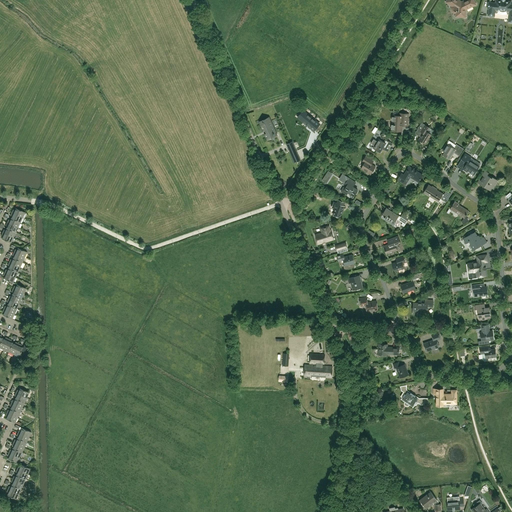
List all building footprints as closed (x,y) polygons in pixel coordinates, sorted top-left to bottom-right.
[(465,17),(465,9),(468,8),(469,6),(471,6),(475,4),(473,0),(466,0),(464,1),(464,2),(462,3),(461,3),(457,0),(447,0),(447,2),(450,4),(453,3),(453,6),(452,8),(452,9),(452,10),(453,11),(454,11),(455,12),(456,12),(459,13),(458,16),(465,17)] [(511,4),(511,1),(499,0),(495,0),(495,3),(488,2),(487,9),(488,9),(488,16),(494,16),(495,13),(497,13),(499,14),(500,14),(501,15),(502,15),(503,15),(504,15),(505,14),(507,14),(509,14),(508,23),(511,23),(511,4)] [(388,88),(383,96),(388,98),(392,90),(388,88)] [(291,108),(283,111),(285,117),(293,114),(291,108)] [(306,113),(301,119),(314,130),(319,124),(306,113)] [(408,126),(409,114),(401,113),(400,114),(400,116),(392,115),(391,131),(395,131),(396,130),(401,130),(402,130),(402,125),(408,126)] [(277,135),(269,117),(261,121),(269,139),(277,135)] [(434,130),(421,123),(416,131),(420,133),(421,132),(423,133),(419,140),(425,144),(434,130)] [(386,149),(391,142),(386,139),(384,142),(378,139),(377,141),(374,139),(371,143),(374,146),(373,147),(372,147),(380,152),(384,147),(386,149)] [(298,155),(294,144),(288,147),(292,157),(298,155)] [(459,156),(464,149),(456,144),(454,148),(446,144),(442,150),(445,152),(443,155),(441,153),(450,159),(452,156),(451,156),(453,154),(454,153),(459,156)] [(478,156),(483,148),(479,146),(474,154),(478,156)] [(479,167),(469,160),(471,157),(465,153),(458,164),(464,168),(463,169),(467,171),(468,171),(474,174),(479,167)] [(375,167),(371,164),(373,161),(365,157),(364,159),(366,161),(361,168),(367,172),(367,171),(371,173),(375,167)] [(423,175),(409,167),(404,175),(401,173),(397,180),(405,184),(410,177),(418,182),(423,175)] [(494,183),(496,180),(497,181),(497,180),(492,177),(492,178),(487,175),(489,173),(485,170),(479,180),(482,182),(481,184),(484,187),(486,187),(486,188),(490,190),(491,188),(492,188),(495,184),(494,183)] [(358,190),(353,187),(355,182),(349,178),(348,179),(345,184),(347,185),(345,188),(343,187),(341,191),(347,195),(348,193),(353,196),(352,199),(358,190)] [(442,195),(443,194),(428,185),(424,192),(438,202),(441,198),(446,202),(448,199),(442,195)] [(340,217),(345,206),(344,206),(345,202),(338,200),(337,203),(334,202),(332,207),(335,209),(333,215),(333,216),(336,217),(337,216),(340,217)] [(469,211),(459,205),(459,204),(455,201),(450,209),(449,208),(447,212),(449,214),(451,210),(464,217),(462,222),(463,224),(469,221),(466,216),(468,212),(470,213),(470,212),(468,211),(469,211)] [(383,208),(382,211),(384,212),(383,213),(387,215),(385,218),(394,224),(395,221),(397,219),(402,223),(401,225),(404,226),(407,221),(401,217),(391,210),(391,209),(391,208),(390,208),(389,208),(389,207),(389,208),(388,208),(386,207),(385,209),(383,208)] [(22,217),(25,212),(15,208),(14,210),(13,209),(12,212),(22,217)] [(20,222),(22,217),(12,212),(10,216),(12,216),(11,218),(20,222)] [(18,227),(20,222),(11,218),(10,220),(8,219),(7,223),(18,227)] [(16,231),(18,227),(7,223),(5,226),(7,226),(6,228),(16,232),(16,231)] [(334,239),(331,230),(329,226),(321,228),(322,232),(315,235),(318,244),(334,239)] [(13,237),(16,232),(6,228),(5,230),(4,229),(2,233),(13,237)] [(486,242),(484,237),(480,239),(479,237),(478,238),(475,232),(461,240),(462,240),(463,239),(466,243),(470,241),(472,244),(470,245),(473,249),(477,247),(478,247),(479,247),(479,246),(488,241),(486,242)] [(11,243),(13,237),(2,233),(1,236),(3,236),(2,239),(11,243)] [(395,246),(400,244),(398,236),(387,240),(389,244),(384,246),(387,253),(397,250),(395,246)] [(24,257),(27,252),(18,248),(17,250),(15,249),(14,252),(24,257)] [(22,262),(24,257),(14,252),(12,255),(14,256),(13,258),(22,262)] [(355,263),(353,255),(344,257),(344,254),(337,256),(338,261),(343,260),(345,265),(343,266),(344,270),(355,267),(354,263),(355,263)] [(485,267),(484,262),(487,261),(486,255),(477,256),(478,262),(473,262),(473,263),(468,264),(469,272),(476,271),(477,276),(485,275),(484,267),(485,267)] [(404,268),(403,263),(406,262),(403,256),(395,259),(397,262),(392,264),(396,274),(395,271),(404,268)] [(22,262),(13,258),(12,260),(11,259),(9,262),(20,267),(22,262)] [(17,272),(20,267),(9,262),(8,265),(9,266),(8,268),(17,272)] [(17,272),(8,268),(8,270),(6,269),(4,272),(15,277),(17,272)] [(13,282),(15,277),(4,272),(3,275),(5,276),(4,278),(8,280),(10,281),(13,282)] [(363,287),(361,280),(358,280),(357,276),(360,275),(348,278),(349,283),(351,283),(352,290),(351,290),(363,287)] [(416,289),(413,281),(401,285),(404,295),(405,295),(404,293),(416,289)] [(24,294),(26,289),(17,284),(16,286),(14,286),(13,289),(24,294)] [(488,297),(487,286),(480,287),(480,284),(472,285),(473,291),(477,290),(478,296),(487,294),(488,297)] [(21,299),(24,294),(13,289),(11,292),(13,293),(12,294),(21,299)] [(19,304),(21,299),(12,294),(11,296),(10,296),(8,299),(19,304)] [(378,311),(377,301),(376,301),(372,302),(368,302),(368,303),(367,303),(367,297),(367,298),(360,299),(360,298),(361,306),(366,305),(367,313),(367,311),(372,311),(372,310),(377,309),(378,311)] [(17,309),(19,304),(8,299),(7,302),(8,303),(7,304),(17,309)] [(427,314),(427,307),(433,307),(433,300),(425,300),(425,303),(413,303),(413,314),(417,314),(417,312),(423,312),(423,314),(427,314)] [(14,314),(17,309),(7,304),(7,306),(5,306),(3,309),(14,314)] [(491,317),(489,307),(485,308),(485,304),(475,305),(476,309),(478,309),(479,313),(478,314),(479,320),(487,319),(487,317),(491,317)] [(12,319),(14,314),(3,309),(2,312),(4,313),(3,315),(12,319)] [(494,340),(493,331),(489,331),(488,324),(481,325),(482,332),(481,332),(482,341),(487,340),(487,341),(494,340)] [(439,347),(437,340),(441,339),(438,333),(432,335),(433,340),(423,343),(426,351),(439,347)] [(0,348),(3,350),(8,339),(5,337),(4,339),(3,338),(0,343),(0,348)] [(288,337),(288,352),(303,352),(303,337),(288,337)] [(8,352),(13,343),(11,342),(11,340),(8,339),(3,350),(8,352)] [(13,354),(18,343),(15,342),(14,344),(13,343),(8,352),(13,354)] [(19,357),(23,347),(20,346),(21,344),(18,343),(13,354),(19,357)] [(399,355),(399,348),(395,347),(395,349),(387,348),(387,344),(379,344),(378,354),(387,355),(387,354),(399,355)] [(497,360),(495,349),(489,350),(488,346),(480,347),(481,354),(482,354),(483,359),(484,360),(485,361),(486,361),(487,361),(487,358),(496,357),(496,360),(497,360)] [(332,377),(332,367),(324,366),(325,355),(310,354),(309,364),(322,365),(322,366),(305,365),(304,374),(304,376),(332,377)] [(408,374),(405,364),(400,366),(399,362),(393,364),(394,368),(396,367),(400,378),(408,374)] [(425,405),(425,398),(419,398),(418,399),(415,397),(416,396),(410,392),(409,393),(406,391),(407,390),(406,385),(400,386),(401,390),(403,392),(401,396),(402,397),(401,399),(405,402),(404,402),(404,403),(404,404),(404,405),(405,405),(405,406),(406,406),(407,406),(408,406),(409,406),(409,405),(413,407),(415,405),(416,405),(418,402),(421,402),(421,405),(425,405)] [(456,404),(456,390),(446,390),(446,386),(446,390),(452,390),(452,394),(446,394),(446,395),(443,395),(443,389),(434,389),(434,394),(436,394),(436,405),(443,405),(443,404),(456,404)] [(26,397),(29,392),(20,388),(19,390),(17,389),(16,392),(26,397)] [(24,402),(26,397),(16,392),(14,396),(16,396),(15,398),(24,402)] [(22,407),(24,402),(15,398),(14,400),(12,399),(11,402),(22,407)] [(19,412),(22,407),(11,402),(10,405),(11,406),(10,408),(19,412)] [(19,412),(10,408),(9,410),(8,409),(6,412),(17,417),(19,412)] [(15,423),(17,417),(6,412),(5,415),(6,416),(5,418),(15,423)] [(29,437),(31,432),(22,427),(21,430),(19,429),(18,432),(29,437)] [(26,442),(29,437),(18,432),(16,435),(18,436),(17,438),(26,442)] [(26,442),(17,438),(16,440),(14,439),(13,442),(24,447),(26,442)] [(22,452),(24,447),(13,442),(12,445),(13,446),(12,448),(22,452)] [(19,457),(22,452),(12,448),(11,450),(10,449),(8,452),(19,457)] [(17,462),(19,457),(8,452),(7,455),(9,456),(8,458),(14,461),(17,462)] [(28,474),(30,468),(21,464),(20,466),(18,465),(17,469),(28,474)] [(25,479),(28,474),(17,469),(15,472),(17,472),(16,474),(25,479)] [(23,484),(25,479),(16,474),(15,476),(14,475),(12,479),(23,484)] [(21,489),(23,484),(12,479),(11,482),(12,482),(11,484),(21,489)] [(21,489),(11,484),(11,486),(9,486),(8,489),(18,494),(21,489)] [(16,499),(18,494),(8,489),(6,492),(8,492),(7,495),(16,499)] [(437,500),(430,490),(429,490),(431,492),(419,501),(420,500),(427,510),(427,509),(426,508),(431,504),(433,502),(435,504),(435,511),(439,511),(441,510),(441,511),(442,511),(441,504),(439,504),(439,503),(436,500),(437,500)] [(447,501),(448,510),(453,510),(455,510),(460,509),(460,506),(464,506),(463,498),(459,499),(459,496),(447,497),(447,500),(447,501)] [(488,511),(486,509),(485,510),(481,504),(482,503),(480,500),(473,504),(475,507),(471,509),(473,511),(488,511)]
